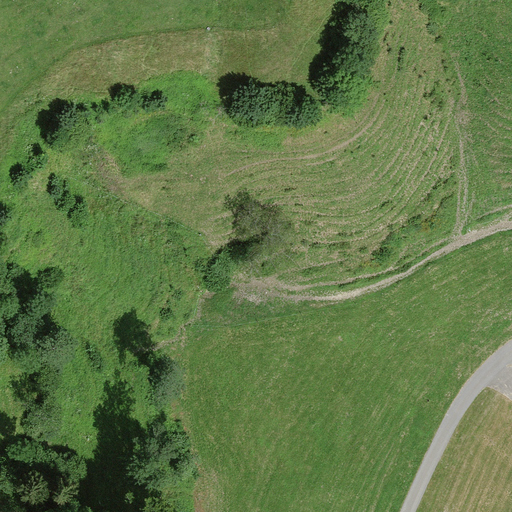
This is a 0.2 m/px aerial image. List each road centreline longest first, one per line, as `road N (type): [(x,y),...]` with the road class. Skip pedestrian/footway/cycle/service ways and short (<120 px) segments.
road 1 (track): [(279,315),(399,279),(476,235),(511,225)]
road 2 (unclassified): [(407,511),(469,391),(511,348)]
